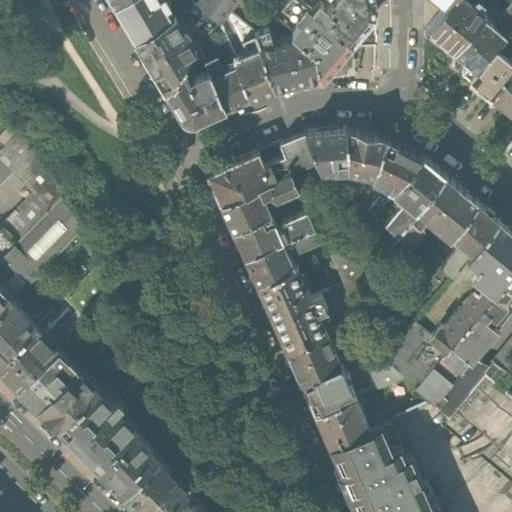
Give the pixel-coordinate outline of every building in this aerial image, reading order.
[(117,0),(110,5),(129,37),(168,14),(164,7),(168,4),(165,0),(117,0)] [(235,0),(194,0),(219,20),(235,0)] [(291,16),(302,1),(301,0),(281,0),(278,4),(291,16)] [(321,0),(313,0),(309,6),(350,41),(372,15),(373,2),(372,0),(328,0),(326,3),(321,0)] [(453,49),(484,14),(480,6),(483,2),(480,0),(471,0),(470,3),(466,0),(449,0),(444,7),(427,26),(453,49)] [(511,0),(510,0),(492,22),(505,33),(511,24),(511,0)] [(347,45),(350,41),(309,6),(302,1),(291,16),(296,19),(287,30),(292,34),(313,53),(318,77),(346,72),(347,45)] [(129,37),(162,91),(182,64),(194,49),(173,12),(168,14),(129,37)] [(497,42),(505,33),(492,22),(484,14),(453,49),(467,61),(458,72),(467,78),(497,42)] [(251,26),(257,46),(272,87),(318,77),(313,53),(292,34),(274,39),(269,21),(251,26)] [(511,24),(505,33),(497,42),(508,51),(511,47),(511,24)] [(490,95),(511,67),(511,54),(508,51),(497,42),(467,78),(490,95)] [(231,57),(233,62),(248,97),(272,87),(257,46),(231,57)] [(233,62),(207,73),(223,108),(248,97),(233,62)] [(188,75),(182,64),(162,91),(180,119),(182,120),(186,121),(191,122),(223,108),(207,73),(205,68),(188,75)] [(511,67),(490,95),(511,113),(511,67)] [(0,134),(0,142),(4,146),(18,131),(10,124),(0,134)] [(302,130),(314,159),(319,170),(345,168),(344,126),(302,130)] [(345,168),(370,174),(385,134),(344,126),(345,168)] [(4,146),(0,150),(0,160),(12,172),(30,192),(2,221),(19,238),(63,195),(23,128),(18,131),(4,146)] [(208,169),(221,198),(256,184),(289,170),(303,163),(314,159),(302,130),(278,140),(283,153),(262,161),(256,148),(208,169)] [(384,187),(391,191),(423,153),(385,134),(370,174),(369,176),(385,184),(384,187)] [(400,199),(413,209),(445,172),(423,153),(391,191),(400,199)] [(0,183),(12,172),(0,160),(0,183)] [(289,170),(295,183),(309,177),(303,163),(289,170)] [(256,184),(263,191),(271,189),(276,194),(297,187),(295,183),(289,170),(256,184)] [(447,237),(450,234),(478,200),(445,172),(413,209),(408,214),(418,222),(422,217),(447,237)] [(232,223),(270,207),(263,191),(256,184),(221,198),(232,223)] [(83,227),(63,195),(19,238),(0,256),(0,257),(27,284),(83,227)] [(413,209),(400,199),(383,219),(395,229),(408,214),(413,209)] [(451,272),(465,256),(499,218),(478,200),(450,234),(457,240),(440,262),(451,272)] [(283,222),(278,224),(282,235),(314,221),(307,203),(280,215),(283,222)] [(244,251),(282,235),(278,224),(270,207),(232,223),(244,251)] [(421,225),(418,222),(408,214),(395,229),(377,250),(370,257),(377,263),(383,269),(421,225)] [(482,283),(493,292),(504,280),(511,270),(511,228),(499,218),(465,256),(475,264),(468,272),(482,283)] [(320,234),(314,221),(282,235),(288,248),(320,234)] [(370,257),(377,250),(351,227),(330,248),(351,291),(377,263),(370,257)] [(257,278),(293,262),(288,248),(282,235),(244,251),(257,278)] [(102,258),(65,295),(86,317),(117,285),(102,258)] [(271,310),(310,293),(297,261),(293,262),(257,278),(265,296),(271,310)] [(485,315),(492,321),(506,303),(505,295),(511,286),(504,280),(493,292),(481,304),(489,311),(485,315)] [(493,292),(482,283),(476,290),(470,285),(441,321),(438,318),(429,329),(425,334),(443,349),(481,304),(493,292)] [(0,308),(11,298),(0,287),(0,308)] [(310,293),(271,310),(277,324),(286,344),(326,327),(321,316),(329,312),(319,289),(310,293)] [(0,359),(36,323),(11,298),(0,308),(0,359)] [(443,349),(438,354),(458,371),(470,357),(497,326),(492,321),(485,315),(489,311),(481,304),(443,349)] [(425,334),(429,329),(415,318),(382,354),(385,357),(404,374),(414,384),(431,363),(438,354),(443,349),(425,334)] [(58,346),(36,323),(0,359),(0,367),(18,385),(58,346)] [(300,378),(340,360),(326,327),(286,344),(300,378)] [(511,330),(492,356),(511,371),(511,330)] [(58,346),(18,385),(38,405),(78,366),(58,346)] [(438,354),(431,363),(450,379),(458,371),(438,354)] [(503,385),(511,374),(511,371),(492,356),(488,362),(483,368),(503,385)] [(366,364),(375,386),(404,374),(385,357),(366,364)] [(483,368),(488,362),(470,357),(458,371),(450,379),(431,363),(414,384),(447,413),(483,368)] [(314,409),(354,392),(340,360),(300,378),(314,409)] [(97,386),(78,366),(38,405),(58,425),(97,386)] [(511,394),(485,371),(442,421),(448,426),(456,416),(464,422),(466,419),(476,428),(460,446),(475,459),(511,416),(511,394)] [(97,386),(58,425),(97,465),(134,429),(137,426),(97,386)] [(329,443),(368,424),(354,392),(314,409),(329,443)] [(359,511),(436,511),(410,452),(404,454),(400,444),(392,447),(380,419),(368,424),(329,443),(353,496),(359,511)] [(158,456),(134,429),(97,465),(123,491),(158,456)] [(186,484),(158,456),(123,491),(143,511),(157,511),(184,486),(186,484)] [(205,506),(184,486),(157,511),(203,511),(201,510),(205,506)]
